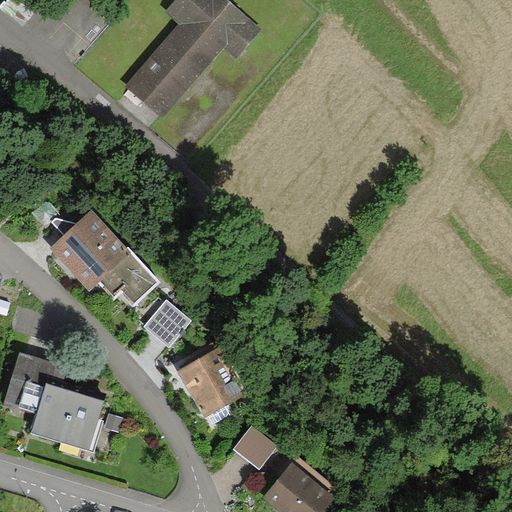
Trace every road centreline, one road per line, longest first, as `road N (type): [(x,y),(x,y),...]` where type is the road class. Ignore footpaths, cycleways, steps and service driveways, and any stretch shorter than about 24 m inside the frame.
road 1 (track): [(511,490),(195,181)]
road 2 (residential): [(0,246),(96,336),(176,430),(196,511)]
